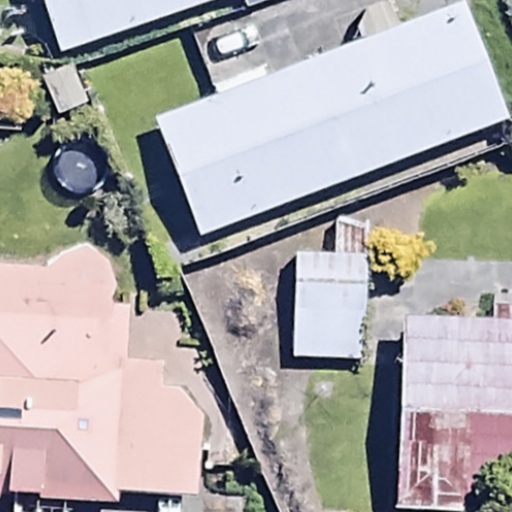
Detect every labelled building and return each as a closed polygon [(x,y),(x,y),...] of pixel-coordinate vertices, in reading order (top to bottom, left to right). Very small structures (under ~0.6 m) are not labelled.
[(35,0),(59,68),(256,0),(35,0)] [(508,136),(463,15),(267,87),(263,76),(213,95),(218,108),(151,133),(196,253),(508,136)] [(297,261),(291,370),(360,373),(366,231),(330,230),(329,262),(297,261)] [(0,511),(16,511),(115,511),(115,508),(197,511),(199,511),(204,426),(178,399),(163,399),(163,375),(128,375),(128,318),(114,318),(114,276),(103,264),(77,258),(60,264),(48,278),(0,275),(0,511)] [(488,341),(403,338),(396,511),(511,511),(511,321),(489,320),(488,341)]
